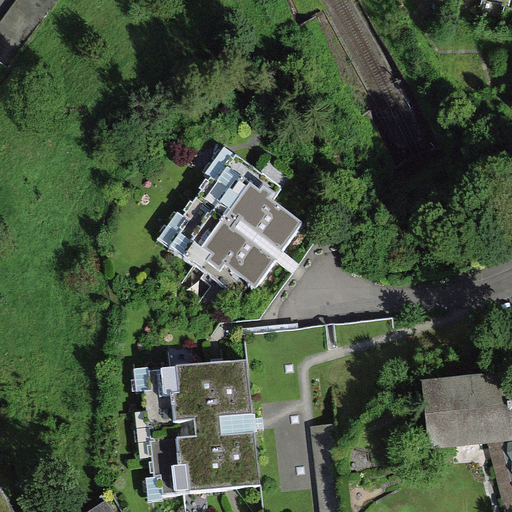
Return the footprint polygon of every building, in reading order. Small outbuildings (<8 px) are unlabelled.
[(61,0),(13,0),(0,19),(0,53),(13,67),(61,0)] [(229,150),(162,242),(241,300),(250,288),(255,292),(305,224),(276,202),(284,191),(229,150)] [(260,487),(246,362),(146,373),(159,498),(260,487)] [(511,511),(511,376),(422,385),(428,453),(489,448),(505,511),(511,511)] [(0,511),(11,511),(0,489),(0,511)] [(113,511),(106,502),(93,511),(113,511)]
